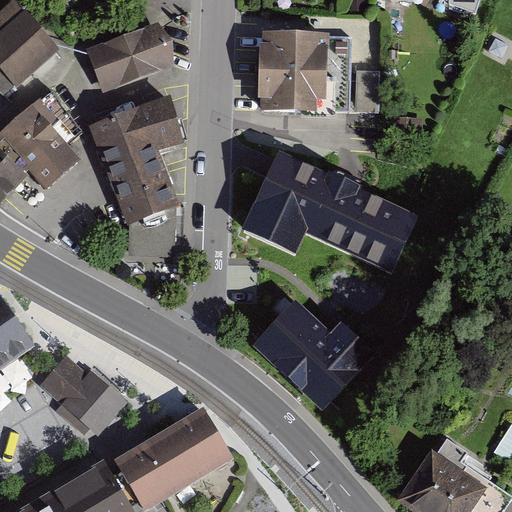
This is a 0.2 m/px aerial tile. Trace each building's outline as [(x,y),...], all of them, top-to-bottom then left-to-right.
[(13,11),(0,23),(0,76),(8,85),(48,48),(13,11)] [(161,23),(88,52),(105,96),(178,67),(161,23)] [(364,38),(284,37),(283,115),(363,116),(364,38)] [(0,138),(0,204),(30,174),(50,192),(93,152),(54,90),(0,138)] [(172,97),(93,126),(130,226),(129,257),(150,257),(176,258),(177,209),(184,206),(163,149),(188,139),(181,120),(172,97)] [(359,186),(288,147),(265,188),(279,195),(248,250),(305,282),(359,186)] [(0,305),(0,384),(38,357),(0,305)] [(312,315),(280,367),(338,402),(369,349),(312,315)] [(88,379),(65,359),(41,387),(65,407),(59,414),(91,440),(124,401),(92,374),(88,379)] [(164,438),(37,511),(172,511),(230,478),(195,419),(164,438)] [(511,424),(499,454),(511,459),(511,424)] [(504,511),(511,500),(511,498),(434,451),(402,502),(418,511),(504,511)]
